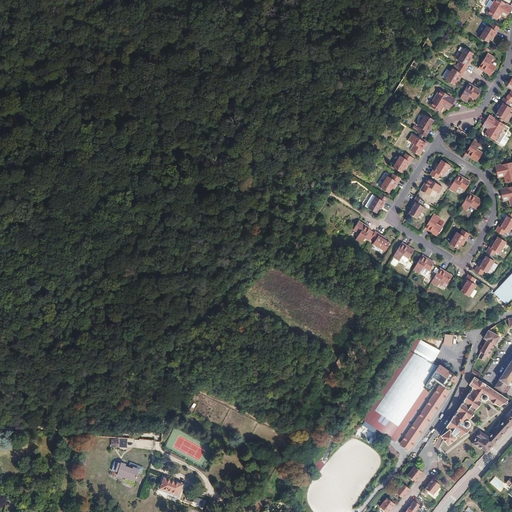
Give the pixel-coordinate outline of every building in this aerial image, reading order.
[(499,13),(502,8),(507,12),(510,6),(500,0),(492,0),(492,2),(488,7),(485,12),(495,18),(499,13)] [(492,33),(493,35),(499,26),(492,21),(489,26),(486,24),(479,36),(487,41),(490,37),(492,33)] [(469,61),(467,59),(469,56),(472,51),(464,47),(457,58),(460,60),(457,64),(465,69),(469,61)] [(492,56),(486,52),(477,66),(484,70),(490,74),(495,65),(488,62),(492,56)] [(455,79),(457,76),(459,77),(460,76),(465,69),(457,64),(454,69),(452,67),(445,79),(453,84),(455,79)] [(475,98),(480,89),(474,85),(468,82),(459,96),(465,100),(469,94),(475,98)] [(445,100),(451,103),(454,98),(453,97),(439,88),(429,104),(439,110),(443,104),(445,100)] [(495,113),(503,118),(509,109),(510,107),(507,105),(510,100),(505,97),(503,96),(498,104),(499,106),(498,109),(495,113)] [(511,112),(511,111),(509,109),(503,118),(507,120),(511,112)] [(429,126),(431,123),(433,118),(425,113),(418,125),(421,126),(418,131),(425,136),(430,127),(429,126)] [(490,122),(487,126),(483,132),(493,138),(498,141),(508,125),(503,123),(488,113),(484,119),(490,122)] [(419,154),(426,142),(411,134),(408,139),(414,143),(410,149),(419,154)] [(480,142),(474,138),(465,153),(477,160),(482,152),(476,148),(480,142)] [(405,163),(407,165),(412,157),(405,152),(403,156),(399,154),(392,166),(401,171),(403,166),(405,163)] [(435,166),(430,174),(437,178),(439,174),(441,175),(448,164),(442,159),(439,164),(437,167),(435,166)] [(501,170),(503,175),(504,181),(511,179),(511,165),(511,161),(500,164),(493,165),(495,172),(501,170)] [(442,176),(449,164),(448,164),(441,175),(442,176)] [(393,184),(395,185),(400,177),(392,173),(390,177),(387,175),(380,186),(388,191),(391,187),(393,184)] [(458,174),(449,189),(455,193),(459,186),(465,190),(470,182),(458,174)] [(428,194),(435,182),(428,178),(420,190),(428,194)] [(434,190),(438,184),(435,182),(428,194),(429,195),(433,189),(434,190)] [(508,193),(509,198),(511,205),(511,204),(511,185),(500,188),(501,195),(508,193)] [(470,193),(461,207),(467,211),(471,205),(477,208),(482,200),(470,193)] [(368,206),(376,211),(378,207),(380,204),(383,205),(387,198),(380,194),(378,197),(375,195),(368,206)] [(424,200),(416,196),(411,205),(413,206),(411,209),(411,210),(416,212),(421,205),(424,200)] [(409,213),(417,218),(419,214),(416,213),(416,212),(411,210),(409,213)] [(439,217),(433,213),(429,220),(435,224),(439,217)] [(511,224),(511,218),(507,215),(504,220),(502,223),(500,222),(495,230),(503,234),(505,230),(508,232),(511,224)] [(435,224),(429,220),(424,228),(437,235),(442,227),(435,224)] [(369,230),(370,228),(357,221),(352,229),(358,233),(355,239),(361,243),(364,238),(368,241),(370,238),(373,233),(369,230)] [(469,234),(462,229),(460,233),(456,232),(455,235),(463,240),(465,241),(469,234)] [(384,250),(389,242),(385,239),(382,237),(383,236),(374,231),(373,233),(370,238),(374,241),(373,243),(384,250)] [(450,243),(458,248),(461,243),(463,240),(455,235),(450,243)] [(506,241),(498,236),(495,240),(493,244),(491,243),(486,251),(493,255),(496,251),(499,253),(506,241)] [(414,250),(402,242),(393,256),(394,257),(399,260),(401,257),(403,258),(403,259),(404,260),(405,261),(406,261),(407,261),(407,260),(408,259),(408,258),(408,257),(409,258),(414,250)] [(419,273),(421,270),(423,267),(429,270),(434,262),(422,255),(413,269),(419,273)] [(494,260),(486,255),(483,259),(481,263),(480,262),(475,270),(482,274),(484,270),(487,272),(494,260)] [(447,283),(452,275),(440,267),(431,282),(437,286),(441,279),(447,283)] [(511,286),(511,270),(493,291),(505,302),(511,295),(511,286)] [(466,284),(464,287),(461,291),(470,296),(477,285),(474,283),(477,279),(469,274),(464,283),(466,284)] [(491,330),(490,332),(488,330),(483,338),(486,340),(479,353),(481,353),(480,355),(477,359),(482,362),(485,358),(487,359),(491,353),(489,352),(498,336),(498,334),(493,331),(492,333),(492,332),(492,331),(491,330)] [(444,333),(442,344),(450,345),(452,334),(444,333)] [(420,339),(410,353),(430,365),(433,361),(439,353),(420,339)] [(430,365),(410,353),(410,352),(363,419),(392,440),(435,380),(440,384),(398,444),(406,449),(457,379),(437,367),(436,369),(430,365)] [(495,388),(503,394),(508,386),(509,387),(511,381),(511,360),(499,380),(500,381),(495,388)] [(439,365),(433,361),(430,365),(436,369),(437,367),(439,365)] [(450,431),(441,438),(448,447),(457,440),(456,438),(459,436),(461,438),(467,435),(472,429),(471,428),(471,427),(471,425),(470,423),(468,422),(469,420),(470,421),(475,413),(474,413),(476,410),(477,411),(482,403),(481,403),(482,402),(483,402),(485,403),(487,402),(489,401),(500,408),(505,405),(509,401),(475,378),(470,386),(474,390),(470,395),(469,395),(464,402),(465,403),(463,405),(458,412),(459,413),(455,419),(454,418),(447,429),(450,431)] [(511,402),(508,409),(511,411),(510,412),(511,413),(511,416),(508,421),(506,420),(489,439),(480,434),(473,446),(485,454),(485,455),(486,456),(487,456),(488,456),(488,455),(488,454),(488,453),(511,424),(511,402)] [(367,436),(371,431),(364,426),(360,432),(367,436)] [(383,445),(396,459),(399,455),(387,442),(383,445)] [(319,459),(313,468),(318,472),(325,463),(319,459)] [(125,465),(120,463),(116,475),(134,482),(137,472),(131,470),(132,469),(124,466),(125,465)] [(422,473),(414,467),(407,476),(415,482),(419,477),(422,473)] [(178,496),(182,485),(163,478),(159,489),(178,496)] [(440,487),(431,480),(428,483),(429,484),(427,486),(425,490),(425,491),(427,493),(433,497),(440,487)] [(410,490),(402,484),(395,493),(403,500),(406,495),(410,490)] [(194,497),(192,506),(203,509),(205,500),(194,497)] [(416,498),(415,498),(411,503),(407,508),(411,511),(416,511),(421,506),(419,505),(421,502),(416,498)] [(395,505),(387,499),(380,508),(385,511),(389,511),(391,510),(395,505)] [(205,511),(214,511),(217,504),(208,500),(204,511),(205,511)]
